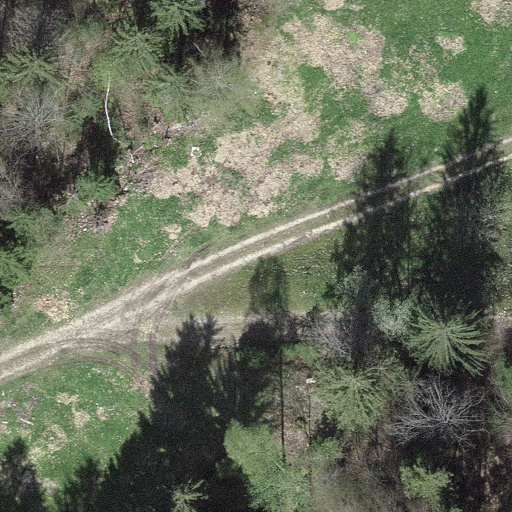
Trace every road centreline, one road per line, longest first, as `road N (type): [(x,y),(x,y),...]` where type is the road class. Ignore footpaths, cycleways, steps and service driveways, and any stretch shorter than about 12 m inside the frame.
road 1 (track): [(511,153),(436,175),(152,290),(74,345)]
road 2 (track): [(74,345),(511,303)]
